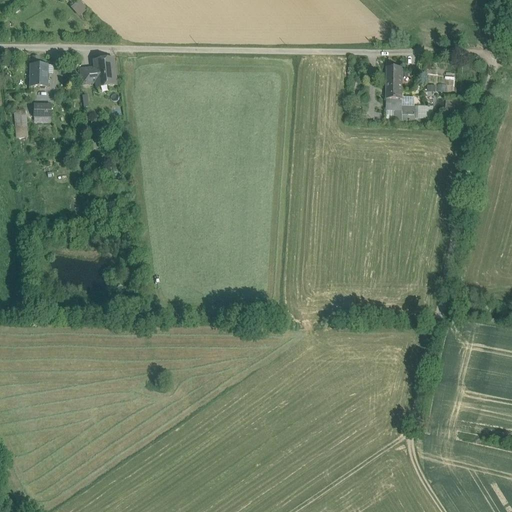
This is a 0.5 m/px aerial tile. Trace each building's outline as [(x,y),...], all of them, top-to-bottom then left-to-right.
[(78,4),(72,10),(81,19),(87,13),(78,4)] [(112,61),(98,62),(95,67),(97,84),(104,83),(108,88),(115,87),(112,61)] [(47,66),(31,66),(30,88),(47,89),(47,66)] [(403,69),(387,69),(387,83),(395,83),(395,86),(403,86),(403,69)] [(403,86),(395,86),(395,83),(387,83),(386,112),(394,112),(394,115),(402,116),(402,100),(403,86)] [(448,99),(446,117),(466,119),(468,101),(448,99)] [(402,100),(402,116),(404,116),(415,116),(415,120),(432,120),(433,109),(413,108),(413,100),(402,100)] [(34,111),(34,121),(52,120),(52,111),(34,111)]
